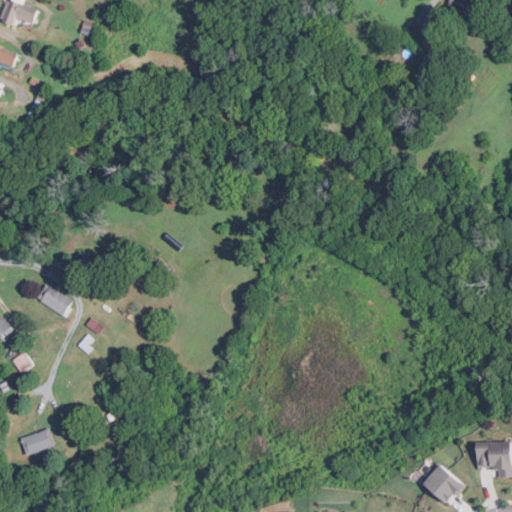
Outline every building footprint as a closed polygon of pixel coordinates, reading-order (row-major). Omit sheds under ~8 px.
[(6,0),(0,18),(16,24),(18,20),(32,26),(38,11),(25,5),(26,0),(6,0)] [(449,0),(448,3),(468,12),(473,0),(449,0)] [(0,61),(14,67),(19,53),(0,45),(0,61)] [(108,281),(102,278),(100,280),(84,271),(81,275),(73,270),(74,267),(72,266),(80,251),(84,254),(85,252),(93,256),(95,252),(100,255),(97,261),(106,266),(109,261),(117,265),(108,281)] [(168,275),(156,265),(161,259),(173,270),(168,275)] [(41,302),(42,301),(38,298),(47,284),(51,287),(52,286),(56,289),(57,287),(60,289),(59,291),(74,301),(69,308),(73,310),(67,319),(41,302)] [(0,315),(11,327),(11,328),(14,332),(9,337),(10,337),(0,346),(0,315)] [(100,335),(87,325),(93,318),(106,328),(100,335)] [(89,335),(95,340),(90,346),(94,349),(89,355),(79,346),(89,335)] [(21,375),(13,361),(26,354),(34,367),(21,375)] [(11,391),(4,394),(1,386),(7,383),(11,391)] [(27,458),(21,440),(50,430),(56,448),(27,458)] [(511,441),(478,442),(479,469),(499,468),(500,477),(511,476),(511,441)] [(465,485),(433,457),(421,471),(429,478),(425,483),(449,504),(465,485)]
